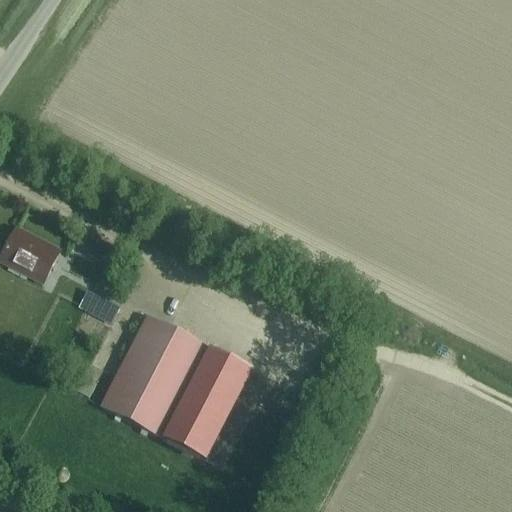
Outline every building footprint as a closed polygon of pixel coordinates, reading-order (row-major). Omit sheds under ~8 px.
[(0,264),(43,287),(60,254),(16,231),(0,262),(0,264)] [(121,316),(129,301),(102,288),(94,303),(121,316)] [(147,321),(101,410),(169,444),(214,355),(147,321)] [(277,363),(305,383),(319,363),(292,343),(277,363)] [(169,444),(226,474),(271,385),(214,355),(169,444)] [(105,371),(89,363),(77,386),(93,394),(105,371)]
